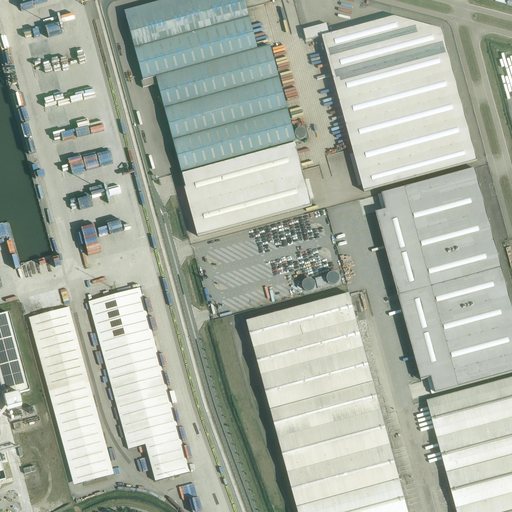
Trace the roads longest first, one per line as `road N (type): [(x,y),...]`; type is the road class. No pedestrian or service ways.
road 1 (unclassified): [(252,511),(210,395),(106,0)]
road 2 (unknown): [(49,14),(12,15),(13,45),(80,279)]
road 3 (unknown): [(436,511),(352,218)]
road 4 (unknown): [(75,0),(141,263),(173,257)]
road 5 (unknown): [(115,270),(49,14)]
road 6 (unknown): [(170,247),(337,202)]
